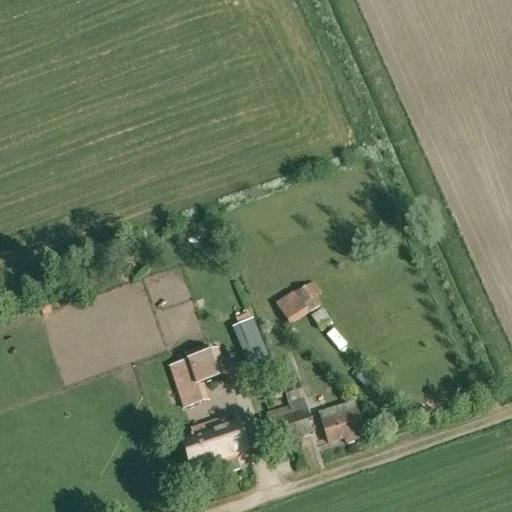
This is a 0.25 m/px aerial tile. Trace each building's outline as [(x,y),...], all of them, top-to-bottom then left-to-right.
[(294,295),(293,294),(274,307),(290,329),(308,318),(307,316),(322,307),(317,299),(322,296),(314,284),(294,295)] [(311,320),(318,331),(331,322),(322,311),(311,320)] [(250,323),(237,329),(234,330),(244,352),(260,345),(250,323)] [(188,365),(170,371),(183,410),(208,401),(207,400),(203,387),(218,381),(210,357),(203,360),(200,352),(186,357),(188,365)] [(297,437),(298,441),(314,436),(294,373),(277,378),(287,408),(297,437)] [(350,438),(351,443),(363,439),(353,406),(319,417),(328,445),(350,438)] [(297,437),(287,408),(287,409),(265,416),(274,445),(297,437)] [(200,428),(201,432),(180,439),(191,478),(223,468),(225,476),(239,471),(237,463),(249,459),(236,421),(224,424),(223,421),(200,428)]
